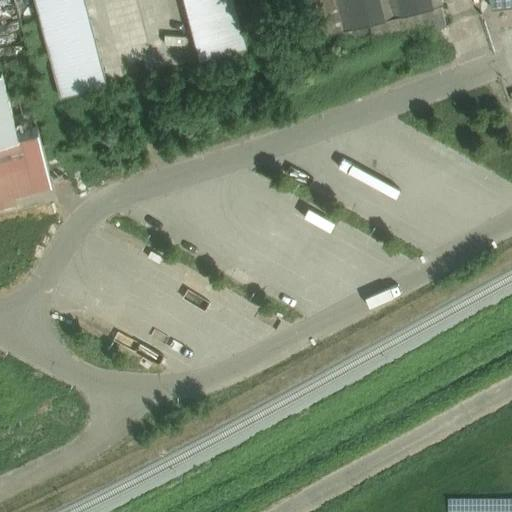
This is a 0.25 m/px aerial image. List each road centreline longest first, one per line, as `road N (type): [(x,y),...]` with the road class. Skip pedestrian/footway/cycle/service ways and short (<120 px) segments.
road 1 (unclassified): [(13,341),(81,225),(120,196),(511,63)]
road 2 (unclassified): [(120,393),(161,393),(235,374),(511,221)]
road 3 (unclassified): [(280,511),(511,386)]
road 4 (unclassified): [(0,491),(80,455),(110,428),(120,393)]
